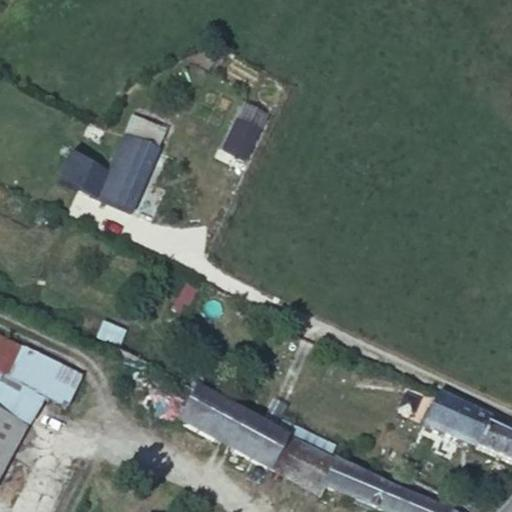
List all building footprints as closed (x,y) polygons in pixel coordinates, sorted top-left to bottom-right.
[(249,144),(230,136),(220,159),(239,167),(249,144)] [(127,141),(103,194),(134,208),(158,155),(127,141)] [(179,315),(196,294),(186,286),(169,308),(179,315)] [(106,323),(95,343),(110,351),(120,330),(98,318),(106,323)] [(122,326),(120,330),(110,351),(135,363),(147,338),(122,326)] [(78,374),(0,335),(0,371),(65,404),(78,374)] [(284,437),(135,363),(122,388),(179,417),(176,424),(269,470),(284,437)] [(457,405),(437,395),(423,424),(511,465),(511,437),(489,427),(492,420),(457,405)] [(0,465),(23,417),(0,405),(0,465)] [(284,437),(269,470),(319,495),(323,486),(335,463),(302,446),(284,437)] [(335,463),(323,486),(351,500),(376,511),(454,511),(448,507),(391,493),(369,482),(335,463)]
